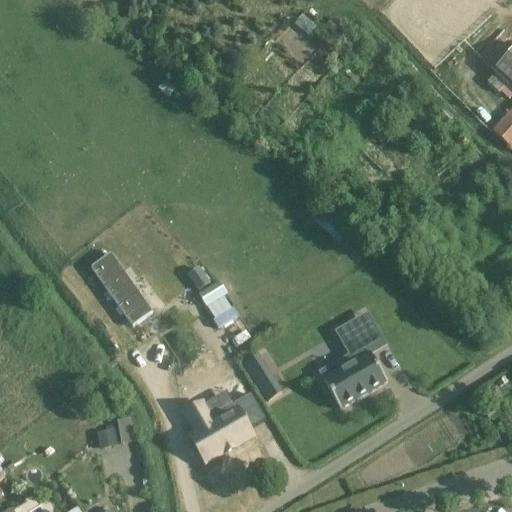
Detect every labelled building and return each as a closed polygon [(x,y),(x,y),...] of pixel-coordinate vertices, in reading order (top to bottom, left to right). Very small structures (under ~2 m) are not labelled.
[(511,52),(494,71),(511,87),(511,52)] [(506,86),(495,76),(488,83),(499,94),(506,86)] [(511,151),(511,113),(492,135),(511,152),(511,151)] [(109,256),(90,271),(135,327),(154,313),(109,256)] [(199,269),(187,277),(199,293),(210,285),(199,269)] [(219,283),(198,296),(206,309),(227,296),(219,283)] [(370,357),(352,325),(336,334),(350,358),(320,375),(325,383),(324,383),(340,411),(359,400),(368,395),(387,384),(372,357),(371,356),(370,357)] [(281,394),(271,377),(257,386),(268,403),(281,394)] [(203,406),(186,416),(196,434),(190,438),(206,466),(224,455),(225,456),(226,455),(234,450),(235,450),(236,449),(235,449),(253,438),(249,431),(266,422),(251,396),(234,406),(211,420),(204,408),(203,406)] [(119,448),(115,423),(102,428),(103,434),(97,435),(99,451),(119,448)]
